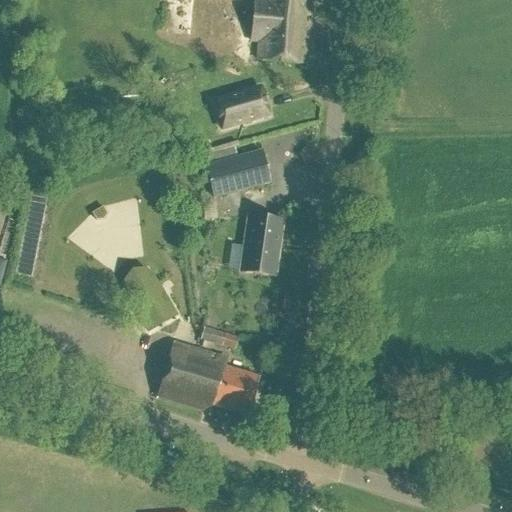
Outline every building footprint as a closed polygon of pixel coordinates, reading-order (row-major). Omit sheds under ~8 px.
[(183,0),(166,0),(166,20),(183,20),(183,0)] [(241,27),(239,44),(258,46),(256,63),(302,68),(305,35),(298,34),(299,19),(306,19),(307,2),(304,1),(304,0),(261,0),(261,5),(250,3),(244,3),(241,27)] [(184,38),(184,23),(164,24),(164,38),(184,38)] [(261,87),(211,101),(220,133),(270,118),(261,87)] [(260,156),(206,171),(214,201),(269,186),(260,156)] [(215,209),(203,209),(204,227),(216,227),(215,209)] [(249,218),(241,273),(273,278),(281,223),(249,218)] [(158,284),(128,301),(147,334),(177,317),(158,284)] [(199,341),(234,351),(237,339),(203,329),(199,341)] [(173,343),(172,347),(155,403),(164,406),(200,417),(212,411),(246,421),(257,383),(223,372),(224,367),(227,359),(173,343)]
